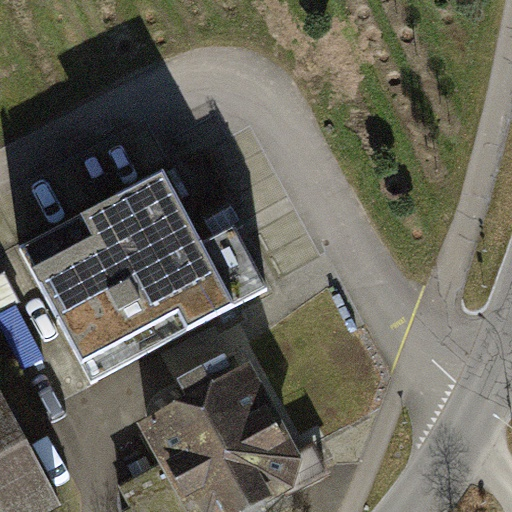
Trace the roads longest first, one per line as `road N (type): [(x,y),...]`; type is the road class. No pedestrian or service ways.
road 1 (track): [(422,348),(360,257),(282,105),(246,71),(184,75),(0,171)]
road 2 (residential): [(409,511),(483,403),(511,334)]
